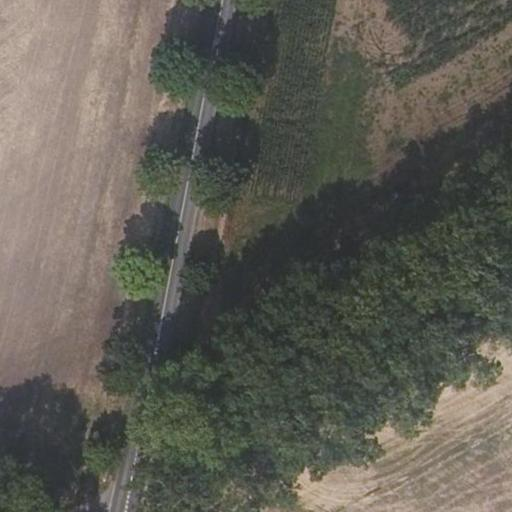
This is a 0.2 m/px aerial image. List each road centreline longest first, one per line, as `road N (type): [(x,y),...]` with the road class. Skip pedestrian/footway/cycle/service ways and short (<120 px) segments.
road 1 (tertiary): [(127,488),(222,0)]
road 2 (track): [(87,511),(511,261)]
